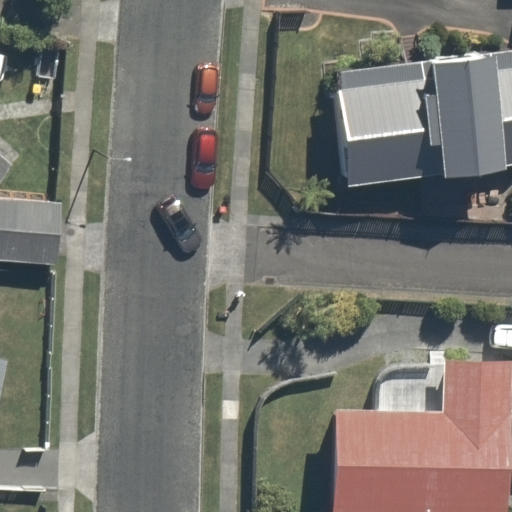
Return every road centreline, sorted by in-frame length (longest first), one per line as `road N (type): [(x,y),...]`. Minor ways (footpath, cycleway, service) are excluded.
road 1 (residential): [(154,241),(511,265)]
road 2 (residential): [(154,241),(148,511)]
road 3 (residential): [(174,0),(154,241)]
